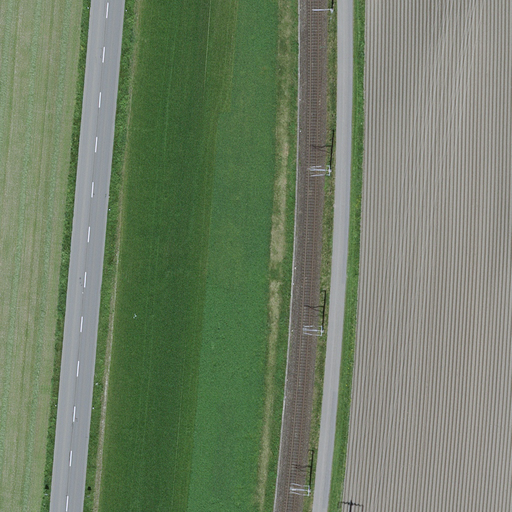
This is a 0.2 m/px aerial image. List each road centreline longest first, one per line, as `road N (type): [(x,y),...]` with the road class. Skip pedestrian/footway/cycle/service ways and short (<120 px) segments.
road 1 (primary): [(108,0),(66,511)]
road 2 (track): [(318,511),(341,238),(344,0)]
